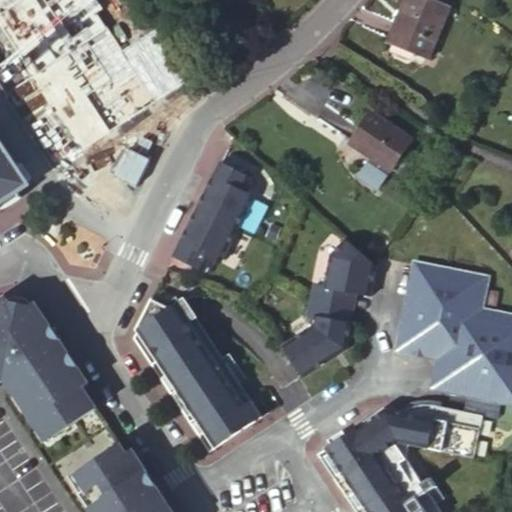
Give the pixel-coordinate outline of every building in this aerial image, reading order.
[(0,0),(0,25),(38,1),(37,0),(0,0)] [(115,9),(109,0),(77,0),(93,23),(115,9)] [(128,0),(109,0),(115,9),(128,0)] [(447,15),(407,1),(388,53),(428,67),(447,15)] [(79,111),(63,89),(39,105),(71,153),(184,77),(168,52),(79,111)] [(370,166),(357,184),(375,197),(411,148),(371,119),(353,143),(360,149),(356,155),(370,166)] [(353,143),(348,150),(356,155),(360,149),(353,143)] [(0,205),(16,196),(25,189),(24,187),(14,172),(0,150),(0,205)] [(20,168),(14,172),(24,187),(30,183),(20,168)] [(248,183),(217,169),(173,265),(204,280),(210,265),(221,270),(252,202),(241,198),(248,183)] [(16,196),(0,205),(0,212),(0,213),(19,201),(16,196)] [(378,265),(345,238),(329,258),(323,293),(314,292),(309,323),(315,324),(314,333),(284,353),(305,384),(348,354),(352,329),(341,327),(347,297),(370,301),(378,265)] [(491,281),(419,267),(404,343),(410,354),(443,361),(439,383),(445,392),(511,405),(511,318),(484,312),(491,281)] [(50,451),(98,418),(84,397),(89,393),(37,314),(32,317),(14,313),(12,308),(0,316),(0,387),(7,383),(9,387),(50,451)] [(153,310),(139,340),(218,455),(258,428),(264,423),(254,409),(247,413),(191,331),(198,326),(185,308),(171,318),(153,310)] [(7,383),(0,387),(0,392),(9,387),(7,383)] [(433,420),(435,410),(427,409),(421,409),(412,411),(405,415),(433,420)] [(471,464),(481,419),(435,410),(433,420),(405,415),(386,412),(373,420),(342,441),(326,458),(338,477),(351,497),(360,510),(360,511),(415,511),(380,458),(383,457),(393,450),(396,448),(471,464)] [(328,450),(342,441),(339,436),(325,445),(328,450)] [(326,458),(342,441),(328,450),(323,454),(326,458)] [(123,453),(79,482),(90,499),(84,503),(90,511),(169,511),(143,472),(138,476),(123,453)] [(338,477),(326,458),(321,462),(333,481),(338,477)] [(79,482),(73,486),(84,503),(90,499),(79,482)] [(353,511),(356,511),(360,510),(351,497),(346,501),(353,511)]
